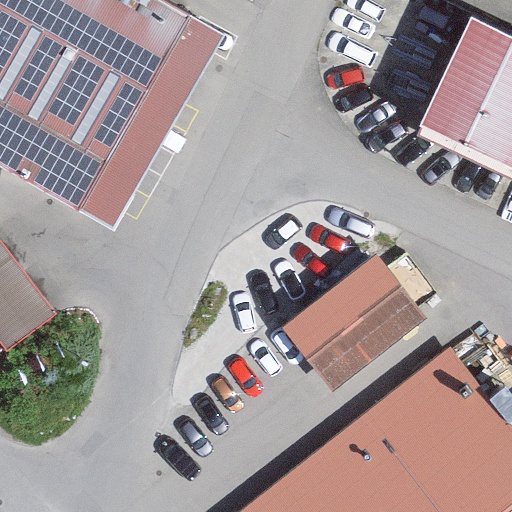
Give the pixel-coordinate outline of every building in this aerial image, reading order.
[(227,42),(155,0),(0,0),(0,165),(89,217),(93,208),(121,224),(227,42)] [(511,33),(486,22),(438,125),(511,160),(511,33)] [(0,234),(0,337),(11,351),(61,313),(0,234)] [(292,337),(343,396),(430,322),(379,262),(292,337)] [(318,459),(359,511),(511,511),(511,434),(450,356),(318,459)]
